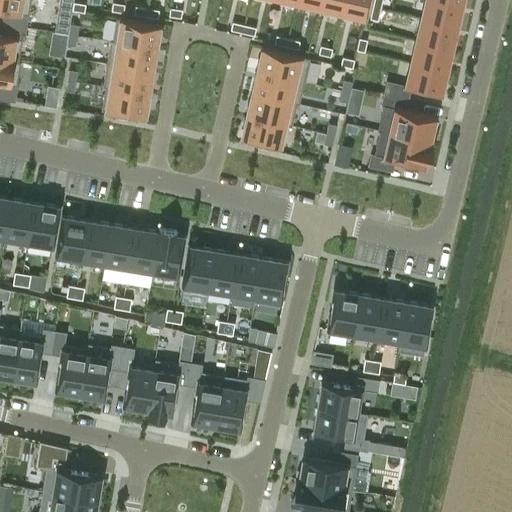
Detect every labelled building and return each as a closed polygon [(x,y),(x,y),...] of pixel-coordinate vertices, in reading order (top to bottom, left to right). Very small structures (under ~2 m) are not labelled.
[(0,0),(0,9),(3,10),(1,22),(26,26),(30,0),(0,0)] [(343,0),(319,0),(318,6),(340,12),(343,0)] [(343,0),(340,12),(364,17),(367,0),(343,0)] [(424,0),(420,17),(456,26),(461,4),(445,0),(424,0)] [(72,9),(84,11),(85,3),(73,1),(72,9)] [(124,4),(112,2),(111,10),(123,12),(124,4)] [(133,14),(145,15),(147,7),(135,6),(133,14)] [(372,6),(369,18),(377,20),(380,8),(372,6)] [(158,9),(147,7),(145,15),(157,17),(158,9)] [(182,9),(170,7),(168,15),(180,17),(182,9)] [(112,41),(155,48),(159,24),(116,17),(112,40),(112,41)] [(415,39),(451,48),(456,26),(420,17),(415,39)] [(230,29),(242,32),(244,24),(232,21),(230,29)] [(0,58),(18,61),(18,60),(22,38),(24,39),(26,26),(1,22),(0,28),(0,58)] [(70,23),(68,34),(77,35),(78,25),(70,23)] [(255,27),(244,24),(242,32),(253,35),(255,27)] [(75,45),(77,35),(68,34),(66,44),(75,45)] [(286,45),(287,38),(276,35),(274,43),(286,45)] [(364,51),(367,39),(359,37),(356,49),(364,51)] [(299,40),(287,38),(286,45),(297,48),(299,40)] [(110,39),(106,63),(151,70),(155,48),(112,41),(112,40),(110,39)] [(415,39),(410,62),(446,70),(451,48),(415,39)] [(332,48),(320,45),(318,53),(330,56),(332,48)] [(262,47),(257,70),(304,81),(309,58),(262,47)] [(352,67),(354,59),(342,56),(340,64),(352,67)] [(0,97),(14,100),(20,61),(18,60),(18,61),(0,58),(0,97)] [(386,80),(383,92),(408,98),(410,86),(440,93),(446,70),(410,62),(405,84),(386,80)] [(102,86),(105,87),(105,85),(148,92),(151,70),(106,63),(102,86)] [(68,69),(67,79),(75,81),(77,70),(68,69)] [(296,103),(298,104),(304,81),(257,70),(251,92),(296,103)] [(74,91),(75,81),(67,79),(65,90),(74,91)] [(343,79),(341,90),(349,92),(352,81),(343,79)] [(53,104),(56,85),(43,83),(40,102),(53,104)] [(144,116),(148,92),(105,85),(105,87),(101,109),(144,116)] [(347,102),(349,92),(341,90),(338,100),(347,102)] [(284,123),(284,124),(291,125),(296,103),(251,92),(246,114),(284,123)] [(377,130),(379,131),(379,130),(429,141),(435,117),(405,110),(408,98),(383,92),(380,105),(383,105),(377,130)] [(279,146),(284,124),(284,123),(246,114),(241,137),(279,146)] [(328,123),(325,133),(334,135),(336,125),(328,123)] [(428,145),(429,141),(379,130),(379,131),(374,154),(370,153),(367,165),(392,171),(395,159),(423,166),(424,162),(426,163),(430,145),(428,145)] [(325,133),(323,143),(331,145),(334,135),(325,133)] [(0,236),(3,237),(10,196),(0,194),(0,236)] [(27,241),(34,200),(10,196),(3,237),(27,241)] [(52,245),(59,204),(34,200),(27,241),(52,245)] [(62,214),(56,255),(80,259),(87,218),(62,214)] [(104,263),(111,222),(87,218),(80,259),(104,263)] [(128,267),(135,226),(111,222),(104,263),(128,267)] [(158,230),(135,226),(128,267),(152,270),(158,230)] [(157,229),(158,230),(152,270),(176,275),(183,234),(175,232),(176,230),(158,227),(157,229)] [(207,293),(208,289),(207,289),(214,248),(189,244),(181,289),(207,293)] [(207,289),(208,289),(231,292),(237,252),(214,248),(207,289)] [(237,252),(231,292),(253,296),(254,296),(261,255),(237,252)] [(286,260),(261,255),(254,296),(253,296),(253,301),(278,305),(286,260)] [(12,283),(20,285),(22,273),(14,271),(12,283)] [(30,274),(22,273),(20,285),(28,286),(30,274)] [(66,296),(74,298),(76,285),(68,284),(66,296)] [(84,287),(76,285),(74,298),(82,299),(84,287)] [(0,286),(0,297),(7,299),(10,289),(0,286)] [(334,288),(327,329),(352,333),(359,292),(334,288)] [(376,337),(382,296),(359,292),(352,333),(376,337)] [(113,307),(121,309),(123,296),(115,295),(113,307)] [(131,298),(123,296),(121,309),(129,310),(131,298)] [(382,296),(376,337),(398,340),(399,341),(406,300),(382,296)] [(431,304),(406,300),(399,341),(398,340),(397,350),(423,354),(431,304)] [(164,320),(172,321),(174,309),(166,308),(164,320)] [(182,311),(174,309),(172,321),(180,323),(182,311)] [(216,332),(224,333),(226,321),(218,320),(216,332)] [(234,322),(226,321),(224,333),(232,334),(234,322)] [(0,375),(11,377),(19,332),(20,327),(0,323),(0,375)] [(19,332),(11,377),(35,381),(39,351),(50,353),(54,329),(42,327),(41,335),(19,332)] [(66,331),(54,329),(50,353),(61,355),(55,389),(79,393),(86,347),(85,347),(64,344),(66,331)] [(255,341),(273,345),(275,333),(258,329),(255,341)] [(85,347),(86,347),(79,393),(102,397),(107,367),(118,369),(122,345),(110,343),(110,346),(86,343),(85,347)] [(131,364),(134,347),(122,345),(118,369),(129,371),(123,405),(146,409),(147,409),(153,368),(131,364)] [(332,354),(313,351),(310,361),(330,365),(332,354)] [(153,368),(147,409),(146,409),(146,411),(165,415),(166,412),(170,413),(175,383),(186,385),(190,361),(178,359),(178,362),(154,358),(153,368)] [(362,370),(370,371),(372,359),(364,358),(362,370)] [(380,361),(372,359),(370,371),(378,373),(380,361)] [(191,421),(215,425),(223,374),(200,371),(202,363),(190,361),(186,385),(197,386),(191,421)] [(393,373),(392,381),(400,382),(404,383),(406,375),(393,373)] [(246,378),(223,374),(215,425),(238,429),(243,399),(259,401),(265,378),(246,375),(246,378)] [(353,386),(320,381),(316,405),(356,412),(356,411),(361,388),(377,391),(378,379),(355,375),(353,386)] [(392,381),(390,392),(398,394),(400,382),(392,381)] [(356,412),(316,405),(312,430),(345,435),(343,446),(366,450),(368,438),(362,437),(366,412),(356,411),(356,412)] [(390,453),(391,443),(377,441),(376,451),(390,453)] [(299,479),(299,480),(351,488),(357,453),(333,449),(331,461),(303,456),(299,479)] [(101,474),(55,467),(51,492),(97,499),(101,474)] [(346,511),(351,488),(299,480),(299,479),(297,479),(293,503),(323,508),(321,511),(346,511)] [(0,495),(10,497),(12,487),(0,485),(0,495)] [(48,511),(94,511),(97,499),(51,492),(48,511)]
